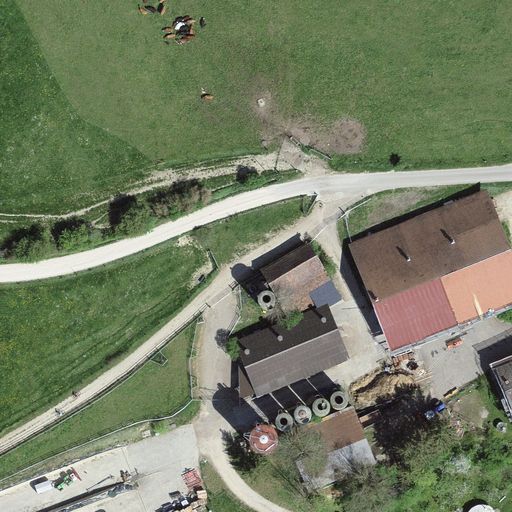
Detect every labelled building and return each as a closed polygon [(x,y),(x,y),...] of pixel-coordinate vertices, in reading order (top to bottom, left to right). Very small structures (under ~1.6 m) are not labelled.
[(390,355),(511,307),(511,255),(486,191),(347,245),(390,355)] [(328,309),(343,301),(309,244),(259,270),(287,319),(316,307),(317,309),(326,305),(328,309)] [(265,296),(262,297),(259,299),(258,302),(258,306),(259,309),(261,312),(264,313),(268,313),(271,312),(273,310),(275,307),(275,304),(274,300),(272,298),(269,296),(265,296)] [(328,309),(326,305),(317,309),(234,342),(256,399),(349,362),(328,309)] [(511,414),(511,363),(495,370),(511,414)] [(340,395),(337,395),(334,396),(331,399),(330,402),(330,405),(331,408),(333,411),(336,412),(340,413),(343,411),(346,409),(347,406),(347,402),(346,399),(344,397),(340,395)] [(319,402),(316,403),(313,406),(312,409),(312,412),(313,416),(316,418),(319,419),(322,419),(325,418),(328,416),(329,413),(329,409),(328,406),(326,404),(323,402),(319,402)] [(377,468),(354,408),(298,430),(309,459),(297,464),(309,494),(377,468)] [(301,410),(298,411),(295,413),(294,416),(294,420),(295,423),(297,425),(301,427),(304,427),(307,426),(310,423),(311,420),(311,417),(310,414),(308,411),(305,410),(301,410)] [(281,418),(278,420),(276,423),(275,426),(276,429),(277,432),(280,434),(284,435),(287,434),(290,433),(292,430),(292,427),(292,423),(290,421),(287,418),(284,418),(281,418)] [(255,430),(251,433),(248,438),(248,443),(249,449),(252,453),(257,456),(262,456),(267,455),(272,451),(274,447),(275,441),(274,436),(271,432),(266,429),(261,429),(255,430)] [(136,478),(158,469),(154,457),(131,467),(136,478)] [(200,497),(199,486),(188,487),(189,498),(200,497)]
